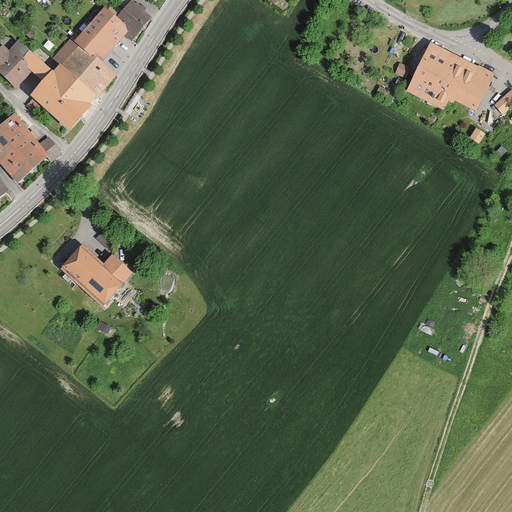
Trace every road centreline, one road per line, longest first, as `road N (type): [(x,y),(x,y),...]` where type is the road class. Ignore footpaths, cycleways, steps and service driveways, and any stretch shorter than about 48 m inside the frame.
road 1 (track): [(511,251),(431,484)]
road 2 (secondary): [(74,159),(180,0)]
